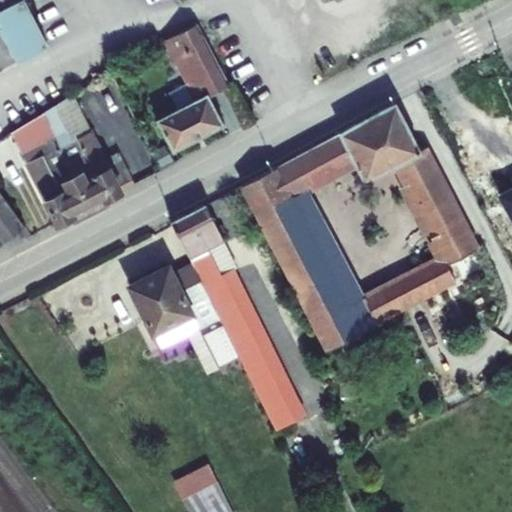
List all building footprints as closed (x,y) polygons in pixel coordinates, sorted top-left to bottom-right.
[(0,0),(0,60),(42,38),(21,0),(0,0)] [(152,97),(177,143),(227,119),(212,89),(228,81),(196,23),(161,41),(183,82),(152,97)] [(6,129),(54,219),(116,187),(113,182),(128,174),(111,141),(95,149),(66,90),(6,129)] [(398,107),(242,184),(326,349),(383,323),(313,191),(361,167),(372,184),(408,166),(451,252),(426,267),(432,284),(485,256),(425,131),(413,134),(398,107)] [(0,235),(11,229),(0,212),(0,235)] [(212,213),(178,230),(263,395),(296,378),(212,213)] [(170,266),(134,282),(159,334),(196,315),(170,266)] [(183,501),(186,500),(191,511),(230,511),(208,464),(173,480),(183,501)]
